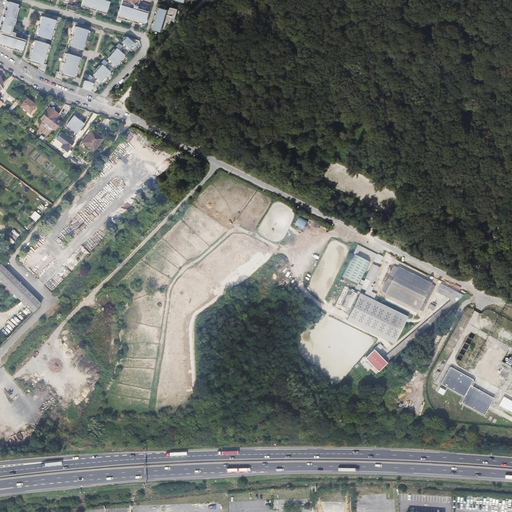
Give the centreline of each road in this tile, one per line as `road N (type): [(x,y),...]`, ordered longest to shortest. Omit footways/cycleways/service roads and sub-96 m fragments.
road 1 (trunk): [(13,483),(286,466),(511,475)]
road 2 (residential): [(477,311),(484,293),(96,104)]
road 3 (trunk): [(511,462),(285,453),(99,461)]
road 4 (residential): [(21,0),(148,40),(96,104)]
road 5 (track): [(7,263),(133,117)]
road 6 (track): [(203,0),(107,108)]
